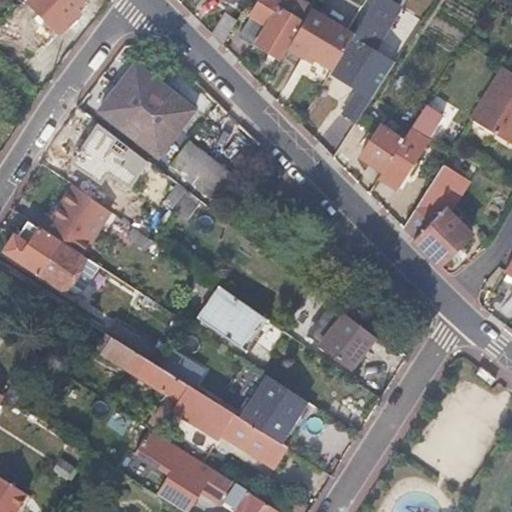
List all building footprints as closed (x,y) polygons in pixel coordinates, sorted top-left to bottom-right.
[(74,8),(82,0),(29,0),(27,2),(58,34),(79,14),(74,8)] [(258,0),(239,33),(281,58),(287,47),(310,9),(313,4),(306,0),(258,0)] [(332,68),(330,73),(349,84),(395,6),(386,0),(372,0),(352,35),(332,68)] [(310,9),(287,47),(303,57),(307,53),(317,60),(318,64),(325,68),(330,66),(332,68),(352,35),(325,18),(325,14),(317,8),(313,10),(310,9)] [(211,35),(221,45),(237,20),(225,12),(211,35)] [(160,153),(196,106),(136,62),(100,108),(160,153)] [(501,69),(472,117),(511,141),(511,139),(511,72),(503,67),(501,69)] [(382,171),(379,175),(395,186),(442,114),(426,103),(414,122),(402,139),(382,171)] [(75,114),(43,164),(76,185),(108,136),(75,114)] [(359,155),(382,171),(402,139),(379,123),(359,155)] [(233,177),(188,140),(171,163),(215,200),(233,177)] [(119,142),(110,158),(126,168),(135,152),(119,142)] [(402,227),(439,264),(471,234),(446,209),(464,180),(442,164),(402,227)] [(76,186),(74,184),(53,215),(44,227),(82,251),(89,241),(111,210),(76,186)] [(200,201),(185,189),(172,209),(186,221),(200,201)] [(6,245),(6,249),(37,269),(36,270),(37,271),(38,270),(64,287),(67,284),(85,257),(29,220),(19,235),(14,232),(6,245)] [(147,248),(153,240),(134,227),(128,234),(147,248)] [(85,257),(67,284),(75,290),(82,289),(99,263),(86,254),(85,257)] [(24,280),(0,264),(0,285),(14,295),(24,280)] [(310,311),(308,314),(319,321),(328,310),(332,305),(310,287),(299,301),(310,311)] [(266,320),(225,291),(203,321),(244,350),(266,320)] [(328,310),(339,319),(343,313),(332,305),(328,310)] [(349,367),(374,337),(343,313),(339,319),(319,344),(349,367)] [(93,324),(84,318),(78,326),(87,333),(93,324)] [(140,337),(114,321),(106,333),(110,335),(132,349),(140,337)] [(175,377),(157,365),(151,362),(136,352),(132,349),(110,335),(101,348),(107,352),(106,354),(176,400),(186,384),(175,377)] [(148,343),(140,337),(132,349),(136,352),(151,362),(163,344),(153,336),(148,343)] [(29,348),(20,343),(9,360),(17,366),(29,348)] [(199,379),(205,365),(169,349),(163,363),(199,379)] [(379,399),(386,388),(368,375),(360,385),(379,399)] [(306,400),(270,376),(241,419),(278,443),(306,400)] [(176,400),(178,401),(188,385),(186,384),(176,400)] [(241,419),(188,385),(178,401),(172,410),(207,432),(207,433),(218,440),(221,435),(273,468),(286,448),(284,446),(278,443),(241,419)] [(157,495),(183,511),(188,511),(200,493),(217,504),(220,500),(226,491),(232,481),(215,471),(205,464),(202,462),(200,461),(187,452),(174,444),(169,440),(155,431),(152,429),(136,453),(170,476),(157,495)] [(14,511),(17,508),(28,490),(0,472),(0,511),(14,511)] [(230,493),(236,484),(232,481),(226,491),(230,493)] [(236,511),(234,511),(278,511),(236,484),(230,493),(224,503),(236,511)]
